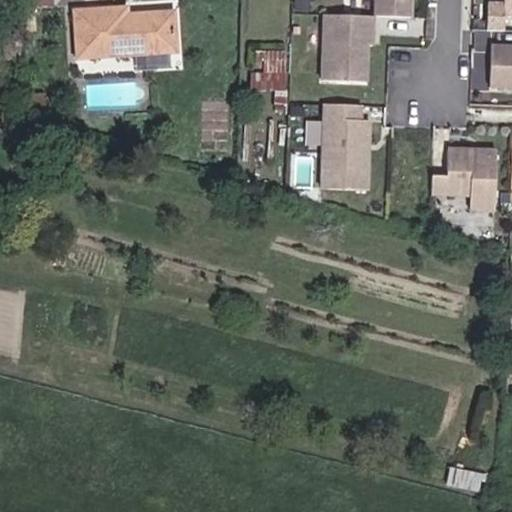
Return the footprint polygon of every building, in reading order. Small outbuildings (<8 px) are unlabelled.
[(410,16),(410,0),(374,0),(374,15),(410,16)] [(508,14),(508,0),(503,0),(503,3),(487,2),(486,29),(503,30),(504,14),(508,14)] [(176,52),(173,13),(126,16),(126,8),(74,12),(77,59),(176,52)] [(365,81),(367,42),(372,43),(373,15),(324,13),(321,79),(365,81)] [(508,45),(490,45),(489,86),(507,87),(508,45)] [(284,62),(285,53),(256,51),(255,60),(284,62)] [(167,66),(166,54),(136,57),(137,68),(167,66)] [(282,90),(283,76),(252,75),(252,89),(282,90)] [(44,125),(43,96),(32,96),(33,125),(44,125)] [(366,189),(368,119),(359,119),(360,104),(323,103),(319,187),(366,189)] [(492,209),(494,149),(445,148),(444,175),(429,174),(428,192),(467,194),(466,208),(492,209)]
